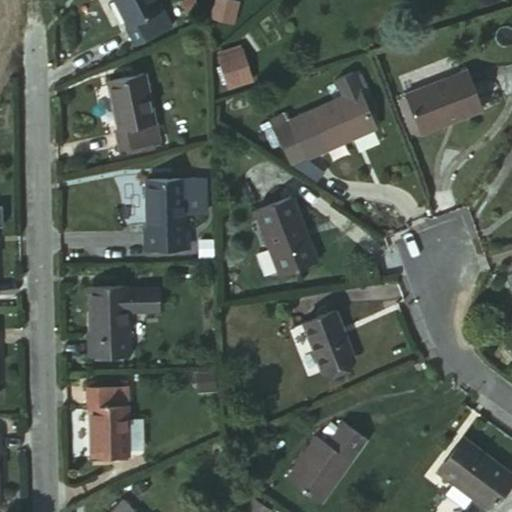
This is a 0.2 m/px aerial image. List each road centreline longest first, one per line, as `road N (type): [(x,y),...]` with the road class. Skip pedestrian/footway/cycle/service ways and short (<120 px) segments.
road 1 (residential): [(47,511),(33,61)]
road 2 (residential): [(511,404),(450,358),(422,262)]
